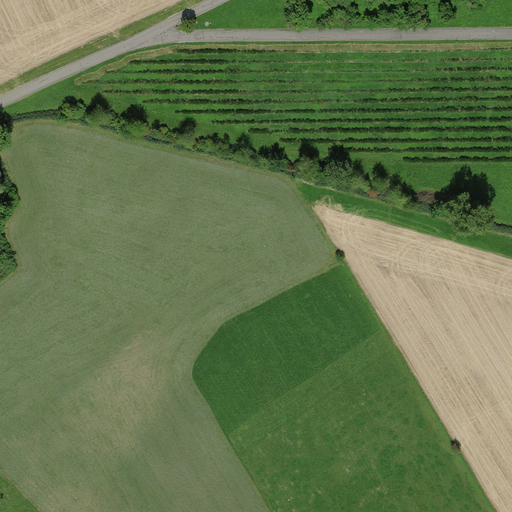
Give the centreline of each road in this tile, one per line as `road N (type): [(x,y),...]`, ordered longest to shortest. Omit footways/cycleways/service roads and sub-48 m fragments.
road 1 (unclassified): [(154,35),(511,35)]
road 2 (tertiary): [(0,103),(154,35)]
